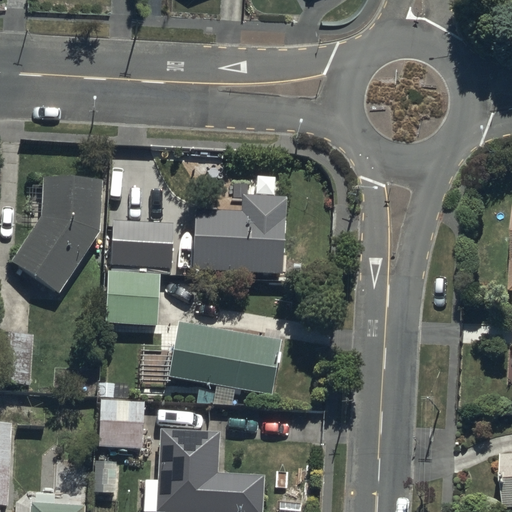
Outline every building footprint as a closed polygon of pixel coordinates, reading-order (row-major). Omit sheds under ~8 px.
[(104,191),(44,186),(42,225),(12,271),(60,302),(101,240),(104,191)] [(240,222),(194,220),(192,277),(284,282),(287,206),(240,203),(240,222)] [(175,234),(108,231),(106,275),(173,278),(175,234)] [(161,284),(107,280),(104,330),(157,334),(161,284)] [(282,352),(179,333),(169,388),(271,407),(282,352)] [(33,343),(0,342),(0,392),(32,393),(33,343)] [(142,409),(99,408),(98,455),(141,456),(142,409)] [(6,511),(9,433),(0,432),(0,511),(6,511)] [(222,443),(161,440),(159,487),(144,486),(142,511),(263,511),(265,484),(220,482),(222,443)] [(511,511),(511,463),(503,463),(504,511),(511,511)] [(298,511),(300,486),(284,485),(282,511),(298,511)] [(85,511),(86,506),(31,503),(30,511),(85,511)]
